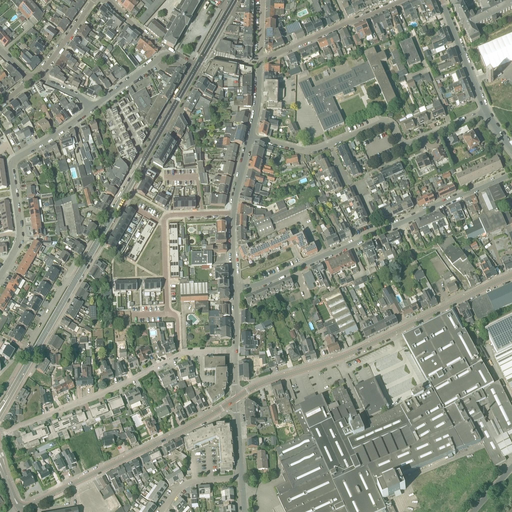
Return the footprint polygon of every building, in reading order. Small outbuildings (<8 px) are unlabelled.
[(9,0),(27,20),(32,16),(38,23),(42,19),(41,18),(43,15),(29,0),(9,0)] [(72,9),(78,13),(87,0),(78,0),(76,4),(69,0),(63,0),(63,2),(73,9),(72,9)] [(137,0),(120,0),(117,4),(122,8),(126,11),(130,15),(136,8),(141,3),(137,0)] [(130,15),(135,19),(140,12),(144,7),(148,10),(154,3),(151,0),(142,0),(141,3),(136,8),(130,15)] [(169,24),(165,32),(152,21),(146,28),(163,43),(168,46),(173,49),(185,28),(186,29),(191,20),(190,20),(201,0),(182,0),(183,0),(178,8),(177,8),(174,13),(174,12),(171,18),(168,23),(169,24)] [(243,0),(240,5),(245,5),(244,11),(249,11),(249,12),(253,12),(253,0),(243,0)] [(310,0),(313,5),(318,16),(323,14),(318,3),(317,0),(310,0)] [(342,6),(348,18),(355,15),(352,7),(348,0),(341,0),(343,2),(342,2),(344,6),(342,6)] [(352,7),(355,15),(360,13),(354,0),(350,0),(352,2),(351,3),(353,7),(352,7)] [(354,0),(360,13),(365,10),(362,3),(361,3),(359,0),(358,0),(354,0)] [(361,0),(363,2),(362,3),(365,10),(372,8),(368,0),(361,0)] [(421,7),(417,0),(415,0),(409,3),(417,20),(418,19),(417,15),(417,14),(415,10),(419,8),(421,7)] [(422,7),(425,5),(422,0),(417,0),(421,7),(419,8),(422,13),(425,12),(422,7)] [(496,8),(492,1),(479,7),(483,15),(473,20),(472,18),(470,19),(471,21),(470,21),(459,0),(451,0),(450,1),(455,10),(454,10),(462,25),(461,26),(461,27),(462,29),(463,29),(464,28),(470,41),(472,44),(480,40),(474,29),(488,22),(489,25),(500,19),(499,17),(511,10),(511,0),(507,0),(509,2),(496,8)] [(334,24),(340,21),(336,13),(334,14),(330,6),(331,5),(329,1),(325,2),(326,4),(327,7),(332,19),(334,24)] [(266,23),(274,23),(276,22),(276,18),(280,17),(284,15),(284,11),(290,11),(290,10),(294,8),(294,2),(293,3),(290,5),(285,6),(284,7),(275,6),(274,8),(266,8),(266,23)] [(405,14),(409,13),(413,22),(417,20),(416,20),(417,20),(409,3),(401,7),(405,14)] [(427,6),(428,9),(426,10),(427,14),(430,13),(430,14),(438,11),(435,3),(427,6)] [(326,4),(322,6),(327,16),(324,17),(325,18),(329,27),(334,24),(332,19),(327,7),(326,4)] [(74,18),(77,13),(71,9),(69,10),(62,5),(60,8),(74,18)] [(104,6),(99,12),(101,14),(98,19),(99,20),(97,23),(99,25),(102,22),(101,21),(110,11),(104,6)] [(64,18),(71,23),(74,18),(60,8),(58,7),(56,10),(65,16),(64,18)] [(389,12),(399,35),(403,33),(400,26),(402,25),(395,9),(389,12)] [(101,21),(102,22),(104,24),(108,20),(109,21),(110,22),(115,15),(110,11),(101,21)] [(427,21),(440,15),(438,11),(430,14),(430,13),(427,14),(424,15),(427,21)] [(382,15),(388,28),(390,31),(394,30),(390,21),(392,20),(388,12),(382,15)] [(53,19),(55,21),(67,29),(70,24),(63,19),(62,21),(59,19),(60,16),(56,13),(54,16),(55,16),(53,19)] [(105,27),(105,28),(106,29),(104,31),(107,34),(119,19),(115,15),(110,22),(109,21),(105,27)] [(237,15),(233,22),(240,23),(240,19),(243,20),(243,24),(253,24),(253,17),(244,17),(244,16),(237,15)] [(384,30),(386,29),(388,28),(382,15),(377,17),(380,25),(382,24),(384,30)] [(315,33),(324,29),(320,21),(318,22),(316,17),(312,20),(314,24),(312,25),(315,33)] [(379,38),(381,37),(384,35),(380,25),(377,17),(371,20),(374,28),(375,27),(379,38)] [(281,23),(283,22),(287,20),(286,18),(276,22),(274,23),(266,23),(266,32),(276,33),(278,32),(281,30),(279,27),(282,25),(281,23)] [(119,29),(124,23),(119,19),(107,34),(105,35),(112,40),(116,35),(113,32),(117,28),(119,29)] [(304,27),(308,36),(315,33),(312,25),(309,19),(302,22),(302,23),(304,27)] [(57,29),(64,33),(67,29),(55,21),(53,24),(58,27),(57,29)] [(294,34),(302,30),(299,22),(291,26),(285,28),(289,36),(294,34)] [(366,39),(367,42),(373,39),(369,31),(365,22),(360,25),(366,39)] [(41,33),(44,35),(51,41),(56,34),(53,32),(55,29),(48,23),(43,30),(41,33)] [(240,25),(232,24),(230,27),(228,27),(228,28),(243,33),(252,34),(253,24),(243,24),(243,26),(240,26),(240,25)] [(135,32),(130,28),(127,25),(122,31),(127,35),(120,43),(123,46),(124,45),(135,32)] [(352,37),(356,47),(362,45),(360,41),(366,39),(360,25),(354,27),(357,35),(352,37)] [(100,42),(101,40),(83,27),(80,31),(87,36),(89,34),(97,41),(97,40),(100,42)] [(228,28),(225,34),(225,35),(226,35),(226,37),(228,37),(229,35),(234,36),(234,39),(239,39),(239,41),(243,41),(243,40),(243,33),(228,28)] [(31,29),(25,35),(28,37),(31,34),(36,38),(39,35),(31,29)] [(294,34),(297,41),(305,37),(302,30),(294,34)] [(348,30),(343,32),(350,50),(353,48),(353,47),(349,38),(351,38),(348,30)] [(431,39),(431,41),(433,45),(450,38),(446,30),(437,33),(438,36),(431,39)] [(0,42),(1,43),(11,34),(9,32),(7,34),(5,31),(0,35),(0,42)] [(86,38),(87,36),(80,31),(77,35),(83,39),(90,44),(92,42),(86,38)] [(1,43),(5,48),(11,42),(8,40),(15,34),(13,32),(11,34),(1,43)] [(138,44),(142,39),(140,37),(140,36),(135,32),(124,45),(126,47),(127,46),(128,47),(134,40),(138,44)] [(265,37),(265,43),(274,43),(276,42),(281,39),(278,32),(276,33),(266,32),(266,35),(265,35),(265,37)] [(343,32),(338,34),(344,48),(346,48),(347,51),(350,50),(343,32)] [(511,34),(478,48),(488,71),(511,61),(511,34)] [(87,54),(89,51),(80,45),(83,39),(77,35),(71,43),(85,53),(87,54)] [(340,43),(336,35),(331,37),(338,54),(340,58),(343,57),(340,50),(338,44),(340,43)] [(46,47),(42,44),(40,43),(42,41),(38,37),(34,42),(33,42),(28,49),(37,56),(40,53),(42,54),(46,47)] [(331,46),(334,55),(338,54),(331,37),(325,40),(328,47),(331,46)] [(152,46),(148,43),(142,38),(142,39),(138,44),(139,46),(135,50),(139,54),(142,51),(145,54),(143,57),(147,60),(157,53),(157,51),(152,47),(152,46)] [(427,47),(429,51),(443,45),(444,47),(452,44),(450,38),(433,45),(427,47)] [(271,49),(265,49),(265,52),(267,54),(285,46),(281,39),(276,42),(277,45),(273,47),(271,47),(271,49)] [(237,42),(223,40),(220,44),(235,50),(243,51),(243,45),(242,45),(239,44),(239,43),(237,43),(237,42)] [(327,48),(328,47),(325,40),(318,43),(321,51),(323,50),(324,53),(322,54),(324,60),(327,59),(326,57),(330,55),(327,48)] [(421,63),(411,40),(400,45),(409,68),(421,63)] [(83,56),(85,53),(71,43),(68,48),(74,53),(75,52),(77,54),(79,53),(83,56)] [(236,60),(237,55),(240,55),(242,56),(243,51),(235,50),(220,44),(215,53),(214,54),(215,56),(217,56),(236,60)] [(319,53),(315,45),(307,49),(311,57),(319,53)] [(307,49),(299,52),(303,60),(311,57),(307,49)] [(33,59),(24,50),(21,52),(21,53),(36,67),(41,63),(35,57),(33,59)] [(344,125),(339,113),(332,98),(343,93),(344,97),(355,93),(353,89),(375,79),(387,106),(397,102),(380,64),(387,61),(384,53),(377,56),(374,50),(364,54),(368,63),(354,69),(353,66),(350,68),(351,70),(352,72),(313,90),(309,80),(299,85),(306,101),(309,105),(312,104),(324,134),(344,125)] [(438,66),(458,59),(454,50),(446,53),(447,56),(440,58),(442,63),(437,64),(438,66)] [(396,65),(399,71),(399,72),(405,70),(398,51),(392,54),(394,61),(392,62),(393,66),(396,65)] [(99,52),(94,58),(99,62),(101,59),(100,58),(102,55),(99,52)] [(26,66),(32,72),(36,67),(21,53),(19,55),(22,58),(21,59),(27,64),(26,66)] [(77,68),(79,65),(70,59),(71,57),(65,53),(61,57),(77,68)] [(290,57),(287,58),(291,66),(297,64),(294,55),(293,55),(292,55),(290,56),(290,57)] [(75,72),(78,69),(77,68),(61,57),(58,62),(65,66),(66,65),(75,72)] [(451,68),(460,64),(458,59),(438,66),(440,71),(450,66),(451,68)] [(58,62),(55,67),(60,70),(61,71),(65,66),(58,62)] [(238,68),(233,67),(212,62),(209,64),(201,77),(212,84),(214,81),(218,82),(218,81),(221,81),(222,76),(238,79),(238,80),(238,72),(238,68)] [(19,76),(6,64),(2,67),(9,76),(8,77),(15,85),(22,80),(19,76)] [(122,79),(126,76),(121,68),(119,69),(116,65),(114,67),(122,79)] [(114,74),(113,75),(113,76),(118,82),(122,79),(114,67),(111,70),(114,74)] [(280,67),(272,67),(265,67),(264,75),(269,75),(269,74),(273,74),(273,73),(280,73),(280,67)] [(63,79),(64,77),(60,74),(61,72),(54,68),(51,72),(62,80),(63,79)] [(251,76),(251,72),(251,70),(238,68),(238,72),(240,72),(240,75),(246,75),(246,76),(251,76)] [(88,69),(84,74),(88,78),(93,73),(88,69)] [(184,69),(167,69),(164,74),(171,78),(172,79),(179,83),(186,71),(185,69),(184,69)] [(292,78),(301,74),(299,69),(290,73),(292,78)] [(403,77),(408,75),(406,69),(405,70),(399,72),(396,73),(398,79),(403,77)] [(113,85),(118,82),(113,76),(113,75),(112,75),(109,71),(106,73),(108,74),(106,76),(113,85)] [(457,82),(459,81),(459,82),(466,79),(463,71),(455,74),(457,78),(456,78),(456,79),(457,81),(457,82)] [(50,77),(64,84),(65,81),(63,79),(62,80),(51,72),(49,75),(50,77)] [(9,90),(15,85),(8,77),(6,79),(2,73),(0,75),(0,78),(3,82),(2,82),(9,90)] [(84,83),(82,81),(81,80),(83,77),(80,74),(72,85),(71,87),(77,90),(79,86),(82,88),(84,83)] [(276,74),(273,74),(269,74),(269,75),(264,75),(264,83),(274,83),(278,83),(278,81),(284,79),(282,75),(276,77),(276,74)] [(427,84),(432,82),(430,79),(428,74),(420,77),(422,83),(426,81),(427,84)] [(150,80),(153,78),(151,75),(142,81),(143,83),(145,81),(147,86),(152,83),(150,80)] [(172,79),(171,81),(170,80),(170,79),(163,75),(162,78),(169,82),(168,82),(176,87),(179,83),(172,79)] [(251,76),(246,76),(246,77),(240,78),(240,88),(240,89),(251,90),(251,76)] [(104,87),(106,90),(111,87),(106,80),(104,82),(101,79),(100,77),(97,79),(98,80),(99,80),(101,83),(104,87)] [(0,83),(0,84),(0,83),(0,86),(5,93),(9,90),(2,82),(3,82),(0,78),(0,83)] [(165,83),(164,83),(164,84),(165,84),(165,85),(167,87),(167,88),(174,92),(176,87),(168,82),(169,82),(162,78),(161,80),(162,81),(165,83)] [(268,96),(268,98),(267,110),(282,110),(282,103),(281,102),(278,102),(278,99),(284,99),(284,98),(285,89),(279,89),(279,83),(287,80),(286,78),(284,79),(278,81),(278,83),(274,83),(264,83),(264,96),(268,96)] [(216,89),(200,80),(197,85),(206,91),(212,94),(216,89)] [(413,80),(406,83),(409,89),(416,86),(413,80)] [(470,90),(468,85),(466,81),(459,84),(459,85),(453,88),(454,91),(456,94),(462,92),(463,93),(470,90)] [(165,84),(164,84),(164,85),(161,83),(159,86),(162,88),(161,90),(164,91),(164,92),(171,97),(174,92),(167,88),(167,87),(165,85),(165,84)] [(39,86),(38,84),(34,86),(39,96),(44,93),(50,96),(52,94),(55,91),(41,85),(39,86)] [(206,91),(197,85),(194,91),(211,100),(212,98),(213,97),(206,93),(207,92),(205,92),(206,91)] [(100,89),(98,86),(97,87),(96,87),(94,89),(90,88),(87,95),(93,98),(96,98),(96,97),(102,92),(100,89)] [(162,88),(159,86),(158,88),(159,89),(158,91),(160,91),(159,92),(163,95),(161,97),(161,98),(168,102),(171,97),(164,92),(164,91),(161,90),(162,88)] [(161,97),(159,96),(158,95),(150,100),(148,96),(145,89),(135,95),(130,88),(126,90),(144,119),(146,115),(146,117),(144,121),(149,128),(150,129),(151,129),(157,120),(156,120),(165,103),(167,104),(168,102),(161,98),(161,97)] [(244,97),(250,97),(251,90),(240,89),(240,88),(236,89),(236,101),(237,101),(241,100),(244,100),(244,97)] [(463,94),(452,99),(453,102),(472,95),(470,90),(463,93),(463,94)] [(193,109),(195,109),(203,110),(203,109),(209,108),(209,106),(218,104),(218,102),(212,98),(211,100),(210,102),(193,92),(186,105),(193,109)] [(28,102),(23,96),(23,95),(17,99),(23,106),(24,105),(28,109),(31,107),(27,103),(28,102)] [(453,102),(454,103),(456,103),(457,105),(460,104),(459,103),(466,101),(466,102),(474,99),(472,95),(453,102)] [(122,102),(118,104),(121,109),(123,112),(122,112),(130,107),(135,105),(133,102),(129,104),(124,97),(121,100),(122,102)] [(234,102),(233,106),(251,107),(251,97),(250,97),(244,97),(244,100),(244,101),(237,101),(237,102),(234,102)] [(72,117),(79,112),(72,102),(69,105),(65,100),(60,103),(66,112),(68,111),(72,117)] [(20,108),(15,101),(10,105),(15,112),(13,114),(17,119),(23,114),(19,109),(20,108)] [(439,101),(435,103),(432,104),(433,106),(434,108),(438,118),(440,117),(441,119),(446,117),(441,106),(439,101)] [(59,102),(56,104),(53,106),(64,122),(69,119),(65,113),(66,112),(60,103),(59,102)] [(190,116),(190,114),(193,116),(194,114),(191,112),(193,109),(186,105),(183,110),(187,112),(186,114),(190,116)] [(56,121),(54,123),(57,127),(60,126),(64,122),(53,106),(50,109),(56,118),(55,119),(56,121)] [(433,108),(427,111),(432,123),(436,121),(436,119),(438,118),(434,108),(433,106),(432,107),(433,108)] [(127,120),(135,115),(139,113),(137,109),(133,112),(130,107),(122,112),(125,117),(126,117),(127,119),(127,120)] [(428,125),(432,123),(427,111),(426,109),(426,110),(425,107),(418,110),(419,112),(424,124),(427,123),(428,125)] [(111,121),(119,118),(119,117),(117,115),(118,115),(115,109),(111,111),(109,109),(106,111),(109,118),(105,120),(107,123),(111,122),(111,121)] [(3,117),(8,122),(4,126),(7,131),(14,128),(10,122),(14,119),(8,113),(6,110),(1,114),(3,117)] [(246,125),(248,120),(249,114),(240,112),(240,113),(237,113),(236,119),(235,122),(246,125)] [(412,115),(419,129),(423,127),(422,125),(424,124),(419,112),(412,115)] [(271,114),(263,113),(261,124),(278,127),(278,128),(281,128),(281,124),(278,124),(279,122),(271,120),(271,119),(270,119),(271,114)] [(135,115),(127,120),(130,125),(132,127),(131,127),(132,128),(140,123),(144,120),(142,117),(138,120),(135,115)] [(419,129),(412,115),(411,115),(410,115),(409,115),(408,115),(408,116),(407,116),(406,117),(406,118),(405,118),(411,130),(413,129),(414,131),(419,129)] [(190,133),(181,116),(175,125),(180,128),(180,129),(181,132),(183,133),(183,134),(184,137),(186,142),(186,144),(187,150),(189,149),(193,147),(190,133)] [(398,121),(399,122),(400,124),(405,135),(409,133),(408,131),(411,130),(405,118),(405,117),(398,121)] [(114,130),(123,126),(121,123),(122,123),(119,118),(111,121),(111,122),(113,126),(109,128),(110,132),(114,130)] [(39,126),(43,133),(50,129),(44,119),(41,122),(42,124),(39,126)] [(25,140),(31,137),(27,130),(33,127),(30,122),(23,127),(25,130),(21,132),(25,140)] [(94,132),(96,140),(99,147),(103,145),(95,123),(89,125),(92,133),(94,132)] [(136,135),(144,130),(144,131),(149,128),(147,125),(142,127),(140,123),(132,128),(135,133),(135,132),(136,135)] [(259,135),(267,137),(269,131),(278,131),(278,128),(278,127),(261,124),(261,125),(260,127),(260,128),(260,129),(259,135)] [(294,140),(295,139),(294,136),(298,134),(299,133),(299,132),(295,124),(288,127),(292,135),(294,140)] [(173,130),(172,132),(175,133),(174,134),(177,136),(176,138),(183,142),(183,145),(186,144),(186,142),(184,137),(183,134),(183,133),(181,132),(180,129),(180,128),(175,125),(175,126),(174,126),(173,128),(173,129),(173,130)] [(118,138),(127,134),(126,134),(125,131),(123,126),(114,130),(117,135),(112,137),(113,140),(118,138)] [(467,127),(455,131),(457,136),(469,132),(467,127)] [(92,140),(91,136),(87,128),(81,130),(86,143),(92,140)] [(73,130),(68,133),(69,135),(73,149),(73,150),(75,149),(74,146),(78,144),(73,130)] [(147,136),(144,131),(144,130),(136,135),(139,140),(142,145),(147,136)] [(230,142),(242,145),(245,135),(236,133),(231,131),(230,133),(229,136),(223,136),(223,140),(220,139),(220,140),(218,140),(218,144),(216,144),(216,149),(223,150),(223,149),(224,146),(229,147),(229,145),(230,142)] [(15,135),(15,134),(11,136),(16,146),(21,143),(21,142),(25,140),(21,132),(15,135)] [(122,146),(130,142),(129,139),(127,134),(118,138),(121,143),(115,145),(117,149),(122,146)] [(464,139),(463,139),(470,151),(480,145),(479,144),(478,141),(477,142),(475,138),(475,137),(474,135),(473,135),(473,134),(466,138),(465,137),(463,138),(464,139)] [(63,138),(64,139),(64,140),(65,139),(68,151),(73,149),(69,135),(64,137),(63,138)] [(458,142),(457,140),(455,136),(452,137),(449,138),(452,145),(458,142)] [(162,168),(176,146),(171,141),(167,137),(153,163),(162,168)] [(64,156),(67,155),(68,159),(71,158),(69,153),(73,152),(73,150),(73,149),(68,151),(65,139),(64,140),(64,139),(59,141),(60,146),(64,156)] [(54,152),(57,159),(61,157),(61,156),(57,147),(60,146),(59,141),(54,143),(50,146),(53,153),(54,152)] [(126,154),(134,150),(133,147),(130,142),(122,146),(124,151),(119,153),(120,157),(126,154)] [(274,148),(268,147),(256,144),(254,149),(271,154),(272,154),(274,148)] [(352,149),(350,144),(347,146),(338,150),(339,153),(339,155),(348,151),(352,149)] [(228,150),(227,152),(236,155),(238,147),(229,145),(229,147),(224,146),(223,149),(226,150),(228,150)] [(55,160),(52,153),(53,153),(50,146),(45,148),(51,162),(55,160)] [(447,159),(441,147),(438,148),(439,151),(433,154),(437,164),(447,159)] [(40,157),(43,156),(45,160),(43,161),(42,162),(46,169),(51,167),(50,164),(52,163),(51,162),(45,148),(38,152),(40,157)] [(78,168),(79,173),(83,190),(91,186),(91,185),(95,183),(93,177),(92,177),(92,174),(88,163),(85,154),(83,148),(80,149),(79,151),(84,166),(78,168)] [(272,165),(273,162),(269,161),(271,154),(254,149),(251,160),(272,165)] [(342,160),(356,154),(355,153),(354,152),(353,152),(352,149),(348,151),(339,155),(339,156),(341,157),(342,160)] [(135,159),(134,157),(137,155),(134,150),(126,154),(128,159),(129,159),(132,164),(135,159)] [(224,160),(234,162),(236,155),(227,152),(226,152),(225,157),(224,160)] [(353,158),(355,157),(357,156),(356,154),(342,160),(344,162),(343,164),(343,165),(353,161),(351,158),(352,157),(353,158)] [(425,154),(422,156),(421,156),(421,157),(419,158),(419,160),(415,161),(420,171),(431,166),(429,161),(428,161),(425,154)] [(286,165),(293,164),(298,163),(297,156),(285,159),(286,165)] [(313,161),(310,162),(311,164),(314,163),(314,162),(315,162),(317,165),(326,161),(325,160),(323,160),(322,157),(313,161)] [(491,161),(496,172),(503,169),(500,162),(497,157),(493,159),(494,160),(491,161)] [(33,168),(38,165),(39,167),(42,165),(41,163),(40,160),(38,161),(36,158),(29,162),(33,168)] [(126,174),(128,171),(129,169),(127,167),(119,159),(114,168),(112,170),(115,177),(122,182),(127,174),(126,174)] [(58,162),(58,160),(56,160),(60,173),(68,170),(67,166),(65,160),(58,162)] [(271,168),(272,166),(272,165),(251,160),(250,165),(270,170),(271,168)] [(326,161),(317,165),(315,166),(316,168),(319,167),(319,166),(320,166),(321,169),(330,165),(330,164),(328,163),(327,160),(326,161)] [(354,164),(353,161),(343,165),(344,166),(346,167),(347,170),(349,169),(349,168),(361,163),(360,161),(358,162),(357,163),(354,164)] [(484,164),(489,175),(496,172),(491,161),(484,164)] [(232,171),(234,165),(226,163),(222,163),(221,165),(223,166),(223,169),(232,171)] [(363,163),(361,164),(361,163),(349,168),(349,169),(351,171),(350,173),(350,174),(359,170),(358,166),(359,166),(360,166),(363,165),(363,163)] [(403,172),(400,164),(397,165),(395,165),(394,165),(400,178),(406,175),(405,171),(403,172)] [(477,167),(482,178),(489,175),(484,164),(477,167)] [(25,178),(27,176),(26,174),(30,172),(26,165),(20,169),(22,172),(22,173),(25,178)] [(271,171),(270,170),(250,165),(249,170),(259,173),(261,174),(261,172),(273,175),(274,172),(271,171)] [(321,173),(318,174),(317,174),(318,176),(331,171),(331,170),(330,168),(331,166),(330,165),(321,169),(323,172),(322,173),(321,173)] [(400,178),(394,165),(393,165),(393,167),(390,169),(395,180),(396,182),(398,181),(397,179),(400,178)] [(104,174),(106,178),(113,182),(110,186),(114,188),(115,187),(118,189),(122,182),(115,177),(112,170),(112,171),(110,167),(108,168),(109,169),(107,172),(104,174)] [(470,170),(475,182),(482,178),(477,167),(470,170)] [(217,174),(231,177),(232,171),(223,169),(222,172),(218,171),(217,174)] [(319,179),(320,178),(324,176),(325,179),(328,178),(337,174),(337,173),(335,172),(334,169),(331,170),(331,171),(318,176),(319,179)] [(386,187),(388,186),(387,184),(386,183),(385,180),(388,179),(384,169),(383,170),(383,172),(380,173),(381,175),(386,187)] [(393,181),(395,180),(390,169),(387,170),(385,169),(384,169),(388,179),(392,177),(392,178),(392,179),(393,181)] [(256,181),(259,173),(249,170),(246,181),(256,184),(256,181)] [(363,174),(366,173),(365,171),(362,172),(362,173),(361,173),(359,170),(350,174),(350,175),(352,175),(354,179),(363,175),(363,174)] [(463,174),(468,185),(475,182),(470,170),(463,174)] [(145,178),(153,182),(156,177),(148,173),(145,178)] [(200,175),(201,185),(208,185),(206,174),(205,174),(200,175)] [(325,183),(326,185),(338,179),(337,177),(338,175),(337,174),(328,178),(330,181),(329,182),(328,181),(325,183)] [(456,177),(461,188),(468,185),(463,174),(456,177)] [(376,176),(379,185),(383,184),(383,185),(383,186),(384,188),(386,187),(381,175),(378,177),(376,176)] [(379,185),(376,176),(375,176),(374,179),(371,180),(371,181),(372,181),(376,192),(379,191),(378,188),(377,188),(376,187),(379,185)] [(153,182),(145,178),(142,182),(150,187),(153,182)] [(214,185),(220,186),(228,187),(230,180),(221,178),(221,179),(215,178),(214,181),(215,181),(214,185)] [(327,187),(328,186),(330,189),(342,184),(341,183),(339,182),(338,179),(326,185),(327,187)] [(253,193),(259,195),(262,186),(255,184),(256,184),(246,181),(243,191),(253,193)] [(372,181),(371,181),(370,183),(367,184),(371,192),(373,191),(373,193),(376,192),(372,181)] [(445,197),(450,194),(447,188),(446,185),(443,186),(442,184),(441,181),(439,182),(440,185),(441,187),(445,197)] [(142,182),(139,187),(147,192),(150,187),(142,182)] [(117,191),(110,187),(108,183),(102,185),(103,189),(107,189),(108,191),(106,193),(113,197),(117,191)] [(330,193),(334,191),(335,193),(343,190),(341,186),(342,184),(330,189),(329,190),(330,193)] [(453,185),(447,188),(450,194),(456,192),(453,185)] [(87,206),(93,205),(89,193),(90,193),(91,197),(95,196),(93,191),(94,191),(91,186),(83,190),(87,204),(87,206)] [(219,194),(226,196),(228,188),(228,187),(220,186),(219,190),(218,190),(217,196),(218,196),(219,194)] [(483,214),(484,217),(479,220),(481,225),(486,236),(491,234),(493,233),(505,228),(511,225),(511,224),(511,221),(511,220),(507,210),(499,214),(494,204),(505,199),(501,191),(499,186),(476,196),(478,200),(483,212),(483,214)] [(26,188),(28,198),(35,197),(34,192),(38,191),(38,188),(31,189),(30,187),(26,188)] [(145,197),(147,192),(139,187),(137,192),(145,197)] [(352,189),(344,193),(344,192),(340,193),(341,197),(340,198),(341,199),(342,200),(355,194),(355,193),(353,192),(352,189)] [(260,202),(261,198),(252,196),(253,193),(243,191),(241,197),(251,200),(251,199),(260,202)] [(430,203),(435,201),(432,194),(429,196),(428,193),(426,194),(430,203)] [(155,202),(160,205),(164,197),(159,194),(155,202)] [(356,199),(355,197),(356,195),(355,194),(342,200),(344,205),(356,199)] [(101,204),(108,208),(112,200),(102,195),(100,199),(103,201),(101,204)] [(210,206),(225,207),(226,198),(218,196),(217,196),(215,196),(211,196),(210,206)] [(410,209),(413,208),(412,204),(414,203),(411,196),(404,199),(405,202),(409,212),(410,211),(410,209)] [(478,200),(476,196),(474,197),(470,199),(476,213),(479,212),(480,212),(477,205),(478,205),(476,201),(478,200)] [(169,200),(164,197),(160,205),(164,208),(169,200)] [(250,203),(259,205),(260,202),(251,199),(251,200),(241,197),(240,202),(250,205),(250,203)] [(394,198),(397,204),(398,205),(395,207),(399,216),(400,216),(401,214),(403,212),(398,200),(397,197),(394,198)] [(352,203),(353,207),(362,203),(362,202),(360,201),(359,198),(356,199),(344,205),(345,207),(348,206),(348,205),(352,203)] [(398,200),(403,212),(406,211),(408,212),(409,212),(405,202),(402,204),(401,203),(402,202),(400,199),(398,200)] [(419,208),(425,206),(422,199),(417,202),(419,208)] [(470,199),(465,201),(468,209),(469,208),(472,215),(473,215),(474,216),(477,214),(476,213),(470,199)] [(37,201),(28,202),(29,210),(38,209),(37,201)] [(283,201),(276,204),(279,211),(286,208),(283,201)] [(398,216),(399,216),(395,207),(392,208),(390,205),(390,204),(389,201),(387,202),(392,214),(393,217),(396,216),(398,216)] [(9,209),(8,202),(0,202),(0,206),(1,210),(9,209)] [(94,208),(104,214),(108,208),(101,204),(98,202),(94,208)] [(388,207),(384,209),(388,218),(389,217),(390,215),(392,214),(387,202),(385,203),(385,204),(386,206),(387,206),(388,207)] [(353,207),(349,209),(351,213),(363,208),(362,205),(363,203),(362,203),(353,207)] [(460,208),(458,204),(453,206),(460,222),(465,219),(462,212),(466,210),(464,206),(460,208)] [(460,222),(453,206),(448,209),(448,210),(444,211),(448,219),(451,218),(451,216),(453,216),(456,223),(460,222)] [(247,208),(239,207),(238,217),(250,218),(251,218),(251,217),(253,217),(254,216),(255,218),(257,222),(270,217),(271,219),(274,218),(276,217),(279,216),(282,215),(285,213),(287,212),(288,212),(287,209),(272,216),(269,210),(265,211),(253,209),(253,210),(251,210),(250,210),(250,209),(247,208)] [(127,208),(124,213),(132,218),(135,213),(127,208)] [(364,211),(363,208),(351,213),(352,216),(353,215),(355,218),(367,213),(366,212),(364,211)] [(1,210),(2,218),(10,217),(9,209),(1,210)] [(30,217),(39,216),(38,209),(29,210),(30,217)] [(384,209),(379,211),(382,219),(385,217),(387,218),(388,218),(384,209)] [(442,211),(437,214),(443,228),(446,227),(446,226),(448,225),(446,219),(442,211)] [(132,218),(124,213),(122,218),(130,223),(132,218)] [(366,219),(368,218),(366,215),(367,213),(355,218),(356,221),(355,221),(356,223),(366,219)] [(436,227),(437,227),(439,226),(440,229),(443,228),(437,214),(432,216),(436,227)] [(30,217),(31,225),(40,224),(40,222),(39,216),(30,217)] [(432,225),(435,232),(436,234),(439,233),(437,227),(436,227),(432,216),(426,218),(430,226),(432,225)] [(12,224),(10,217),(2,218),(3,225),(12,224)] [(255,225),(257,232),(259,236),(274,231),(272,225),(273,225),(271,219),(270,217),(257,222),(255,223),(254,223),(255,225)] [(340,226),(339,222),(336,217),(333,218),(336,224),(337,227),(340,234),(338,235),(341,243),(347,240),(340,226)] [(127,227),(130,223),(122,218),(119,223),(127,227)] [(421,220),(427,235),(431,233),(428,227),(430,226),(426,218),(421,220)] [(357,226),(354,227),(355,228),(355,229),(358,228),(367,224),(366,221),(367,219),(366,219),(356,223),(357,226)] [(421,220),(416,223),(421,234),(423,233),(424,236),(427,235),(421,220)] [(143,230),(150,234),(152,230),(153,230),(156,225),(149,221),(143,230)] [(124,232),(127,227),(119,223),(116,227),(124,232)] [(4,233),(13,232),(12,224),(3,225),(4,233)] [(32,232),(41,231),(40,224),(31,225),(32,232)] [(170,231),(170,236),(177,235),(177,224),(168,225),(168,231),(170,231)] [(225,236),(225,231),(225,224),(215,225),(216,227),(215,227),(213,226),(211,226),(211,227),(203,228),(204,235),(208,235),(208,237),(215,236),(225,236)] [(344,224),(340,226),(347,240),(352,238),(349,230),(347,231),(344,224)] [(421,238),(415,225),(409,228),(413,236),(417,234),(418,236),(417,236),(418,239),(421,238)] [(486,236),(481,225),(474,228),(465,232),(470,244),(486,236)] [(85,237),(90,239),(95,231),(88,227),(87,229),(82,226),(82,228),(82,233),(86,236),(85,237)] [(122,237),(124,232),(116,227),(114,232),(122,237)] [(245,233),(245,229),(237,228),(237,237),(242,237),(242,235),(246,235),(251,235),(251,233),(245,233)] [(138,240),(145,244),(148,239),(147,238),(150,234),(143,230),(138,240)] [(334,246),(340,243),(336,236),(334,237),(331,230),(328,231),(334,246)] [(299,237),(298,235),(297,233),(296,231),(291,233),(290,233),(249,251),(252,259),(251,259),(252,261),(257,259),(258,260),(260,259),(260,258),(265,256),(268,255),(277,250),(278,251),(280,250),(280,249),(285,247),(285,248),(288,247),(287,246),(292,244),(293,245),(297,243),(300,252),(303,251),(309,248),(303,236),(299,237)] [(326,241),(329,248),(334,246),(328,231),(324,233),(327,240),(326,241)] [(111,237),(119,241),(122,237),(114,232),(111,237)] [(401,240),(398,233),(391,235),(395,243),(398,241),(399,244),(402,243),(401,240)] [(178,246),(177,235),(170,236),(170,241),(169,241),(169,246),(178,246)] [(245,246),(245,242),(246,242),(246,238),(251,238),(251,235),(246,235),(242,235),(242,237),(237,237),(237,243),(238,243),(239,246),(245,246)] [(392,253),(394,252),(393,248),(396,246),(395,243),(391,235),(385,238),(392,253)] [(108,242),(116,246),(119,241),(111,237),(108,242)] [(394,258),(391,253),(392,253),(385,238),(385,237),(379,239),(383,247),(384,246),(387,252),(383,254),(386,261),(387,261),(394,258)] [(470,273),(475,271),(451,238),(441,243),(437,244),(447,258),(452,266),(453,266),(461,274),(464,277),(471,274),(470,273)] [(62,243),(67,245),(73,249),(71,252),(80,257),(84,249),(79,246),(80,245),(75,242),(74,243),(67,239),(65,241),(64,241),(62,243)] [(132,249),(139,253),(141,248),(143,249),(145,244),(138,240),(132,249)] [(34,242),(31,247),(38,252),(41,254),(44,248),(34,242)] [(116,246),(108,242),(105,246),(113,251),(116,246)] [(377,249),(374,242),(372,243),(371,242),(371,243),(366,245),(374,260),(377,259),(374,251),(377,249)] [(318,253),(314,245),(309,247),(310,248),(309,248),(303,251),(303,252),(305,253),(306,252),(308,257),(318,253)] [(369,267),(375,265),(366,245),(360,247),(364,256),(366,256),(369,262),(367,263),(369,267)] [(178,246),(169,246),(169,252),(171,252),(171,257),(178,257),(178,246)] [(247,246),(239,250),(243,260),(248,258),(249,259),(251,259),(252,259),(249,251),(247,246)] [(27,254),(34,258),(38,252),(31,247),(27,254)] [(139,253),(132,249),(127,259),(135,263),(138,258),(136,257),(139,253)] [(356,266),(352,257),(350,252),(341,256),(339,257),(336,258),(334,259),(325,263),(331,277),(356,266)] [(59,265),(61,262),(65,264),(69,256),(63,253),(60,258),(56,256),(54,258),(50,255),(49,258),(48,259),(59,265)] [(190,267),(202,266),(211,266),(211,257),(215,257),(215,253),(203,253),(199,253),(190,253),(190,267)] [(31,265),(34,258),(27,254),(23,260),(31,265)] [(502,262),(503,263),(504,264),(503,264),(506,272),(511,269),(511,258),(511,256),(508,258),(506,257),(504,257),(503,258),(502,259),(502,262)] [(178,257),(171,257),(171,262),(169,262),(170,268),(171,268),(179,268),(178,257)] [(487,258),(483,260),(483,261),(492,278),(497,276),(494,269),(493,269),(489,262),(487,259),(487,258)] [(56,271),(59,265),(48,259),(45,263),(44,265),(50,269),(48,273),(56,279),(59,274),(58,273),(56,271)] [(27,271),(31,265),(23,260),(20,267),(27,271)] [(492,278),(483,261),(483,260),(482,261),(479,262),(481,266),(485,273),(483,274),(487,281),(492,278)] [(103,272),(106,266),(102,264),(101,265),(96,262),(94,266),(100,269),(100,270),(103,272)] [(326,281),(323,272),(325,272),(321,264),(316,267),(324,285),(325,285),(327,289),(330,288),(326,281)] [(94,266),(88,276),(97,281),(103,272),(100,270),(100,269),(94,266)] [(20,267),(16,273),(23,278),(27,271),(20,267)] [(316,267),(311,269),(314,276),(316,275),(319,282),(318,282),(320,287),(324,285),(316,267)] [(179,268),(171,268),(171,273),(170,273),(170,279),(179,279),(179,268)] [(227,274),(227,268),(219,269),(214,269),(214,273),(215,282),(221,282),(221,283),(228,283),(227,274)] [(377,272),(375,268),(365,272),(367,277),(377,272)] [(421,270),(420,271),(413,275),(417,282),(425,277),(421,270)] [(320,287),(318,282),(316,283),(311,272),(303,276),(309,292),(320,287)] [(56,279),(48,273),(45,278),(44,278),(42,280),(52,286),(56,279)] [(466,278),(471,289),(472,289),(481,284),(475,273),(466,278)] [(353,282),(350,276),(345,279),(347,284),(353,282)] [(361,279),(363,285),(369,282),(366,276),(361,279)] [(21,281),(14,277),(10,283),(17,288),(21,281)] [(294,286),(290,278),(275,285),(279,293),(282,291),(283,292),(290,289),(290,288),(294,286)] [(363,285),(361,279),(353,282),(356,288),(363,285)] [(52,286),(42,280),(41,283),(42,283),(39,288),(48,294),(52,286)] [(14,294),(17,288),(10,283),(6,290),(14,294)] [(88,287),(82,283),(79,289),(86,293),(87,294),(89,292),(86,290),(88,287)] [(194,302),(195,315),(208,314),(208,312),(207,302),(207,292),(206,283),(180,285),(180,302),(194,302)] [(217,290),(228,290),(228,283),(221,283),(210,284),(207,284),(207,283),(206,283),(207,292),(210,292),(210,287),(217,287),(217,290)] [(461,287),(458,283),(447,288),(450,295),(458,291),(457,289),(461,287)] [(511,304),(511,284),(487,295),(490,302),(489,302),(495,316),(501,313),(500,309),(511,304)] [(268,299),(272,297),(275,295),(279,293),(275,285),(260,292),(264,300),(267,298),(268,299)] [(36,293),(35,293),(33,291),(31,294),(34,295),(44,301),(48,294),(39,288),(36,293)] [(390,305),(394,311),(397,316),(402,313),(405,317),(412,314),(405,301),(403,303),(398,305),(389,288),(383,291),(384,294),(390,305)] [(79,289),(75,297),(81,301),(85,303),(87,299),(83,297),(86,293),(79,289)] [(14,294),(6,290),(2,296),(10,301),(14,294)] [(341,334),(356,327),(339,290),(323,297),(341,334)] [(228,291),(210,292),(207,292),(207,302),(218,302),(222,302),(228,302),(228,291)] [(430,309),(438,305),(434,298),(432,299),(428,291),(422,294),(426,302),(430,309)] [(253,306),(260,302),(260,301),(264,300),(260,292),(245,299),(249,306),(252,305),(253,306)] [(428,306),(429,308),(430,309),(426,302),(422,294),(422,293),(417,295),(418,297),(414,298),(415,300),(418,305),(420,304),(422,308),(428,306)] [(382,295),(384,299),(383,299),(387,307),(390,305),(384,294),(382,295)] [(31,303),(39,308),(44,301),(34,295),(32,297),(33,298),(31,303)] [(488,319),(492,317),(495,316),(489,302),(490,302),(487,295),(469,303),(470,304),(473,310),(478,321),(488,317),(488,319)] [(0,303),(6,307),(9,309),(13,302),(10,301),(2,296),(0,300),(0,303)] [(335,353),(340,351),(337,342),(335,343),(334,340),(338,338),(337,335),(341,334),(323,297),(318,300),(315,301),(313,303),(325,329),(326,329),(327,333),(329,338),(335,353)] [(412,314),(419,310),(417,306),(418,305),(415,300),(412,302),(411,299),(405,301),(412,314)] [(83,304),(74,300),(71,305),(85,313),(84,315),(90,319),(90,321),(91,321),(94,321),(96,321),(95,307),(89,307),(87,310),(81,307),(83,304)] [(220,319),(222,319),(222,317),(229,317),(229,306),(222,306),(222,302),(218,302),(216,302),(216,306),(218,306),(218,311),(208,312),(208,314),(208,318),(214,318),(214,320),(220,319)] [(28,308),(27,308),(27,307),(21,304),(20,307),(35,316),(39,308),(31,303),(28,308)] [(470,304),(468,305),(467,303),(462,306),(471,324),(474,323),(471,319),(472,318),(469,312),(473,310),(470,304)] [(85,313),(71,305),(68,311),(76,316),(78,313),(83,316),(84,315),(85,313)] [(462,306),(456,309),(457,310),(454,312),(457,318),(460,316),(462,315),(466,324),(467,323),(469,326),(471,325),(471,324),(462,306)] [(20,307),(19,309),(25,313),(22,318),(31,323),(35,316),(20,307)] [(393,327),(398,324),(394,317),(392,318),(389,310),(385,312),(385,314),(386,313),(393,327)] [(68,311),(65,317),(79,325),(81,321),(75,318),(76,316),(68,311)] [(385,400),(385,401),(375,380),(355,389),(361,402),(369,419),(367,420),(372,430),(365,433),(357,416),(355,412),(348,395),(346,395),(343,388),(332,393),(337,404),(327,408),(322,398),(318,400),(315,394),(304,399),(306,405),(294,411),(295,414),(305,436),(311,433),(333,481),(367,467),(376,487),(378,487),(383,499),(388,497),(388,498),(401,492),(406,489),(400,477),(453,454),(454,455),(455,455),(455,453),(481,442),(485,449),(495,467),(506,461),(504,458),(511,453),(511,408),(499,382),(494,385),(482,364),(483,364),(457,318),(454,312),(454,311),(402,337),(413,355),(430,387),(422,391),(422,390),(411,396),(413,400),(412,401),(412,402),(405,406),(404,405),(402,406),(403,407),(401,409),(401,408),(386,414),(385,412),(389,409),(385,400)] [(384,322),(387,329),(393,327),(386,313),(385,314),(385,312),(382,314),(386,321),(384,322)] [(249,313),(242,313),(242,325),(249,325),(255,324),(254,320),(249,321),(249,313)] [(353,317),(357,324),(362,322),(358,314),(353,317)] [(382,323),(378,315),(376,315),(374,316),(376,319),(378,325),(382,332),(387,329),(384,322),(382,323)] [(373,317),(374,320),(372,320),(375,326),(373,327),(377,335),(382,332),(378,325),(376,319),(374,316),(373,317)] [(511,404),(511,317),(485,331),(497,355),(494,357),(511,393),(511,402),(511,403),(511,404)] [(18,322),(16,325),(26,331),(31,323),(22,318),(19,323),(18,322)] [(74,332),(77,326),(64,319),(62,322),(61,323),(61,324),(60,325),(74,332)] [(214,326),(216,326),(220,326),(220,329),(230,329),(230,320),(220,320),(220,319),(214,320),(214,326)] [(270,321),(263,324),(265,330),(272,326),(270,321)] [(365,324),(372,337),(377,335),(373,327),(371,328),(368,322),(365,324)] [(363,332),(366,340),(372,337),(365,324),(362,325),(365,331),(363,332)] [(16,328),(13,333),(22,338),(26,331),(16,325),(15,327),(16,328)] [(217,329),(216,327),(204,327),(204,332),(209,332),(209,336),(220,336),(220,340),(230,340),(230,329),(220,329),(217,329)] [(160,333),(160,335),(161,343),(161,344),(166,355),(171,353),(168,345),(169,345),(167,341),(164,342),(164,341),(163,332),(160,333)] [(13,333),(10,338),(4,335),(2,337),(9,341),(11,339),(18,343),(18,342),(20,343),(22,338),(13,333)] [(323,334),(326,340),(328,347),(327,347),(330,355),(335,353),(329,338),(327,333),(323,334)] [(258,347),(258,342),(251,342),(250,334),(241,334),(242,342),(244,342),(244,344),(243,344),(243,347),(245,347),(245,351),(256,350),(256,347),(258,347)] [(306,359),(307,363),(312,361),(306,342),(303,335),(300,336),(303,343),(300,344),(305,359),(306,359)] [(60,348),(60,347),(63,342),(54,336),(51,341),(54,343),(53,345),(56,347),(56,346),(60,348)] [(51,341),(48,346),(58,351),(60,348),(56,346),(56,347),(53,345),(54,343),(51,341)] [(312,361),(317,360),(315,352),(314,353),(310,341),(306,342),(312,361)] [(161,343),(153,346),(159,358),(166,355),(161,344),(161,343)] [(295,348),(296,348),(294,343),(290,345),(293,351),(289,352),(293,361),(299,358),(296,351),(296,350),(295,348)] [(285,362),(284,363),(283,357),(284,357),(282,351),(277,353),(276,350),(272,351),(272,349),(272,350),(271,344),(267,345),(268,350),(272,359),(275,358),(276,361),(276,360),(277,361),(273,363),(274,367),(274,368),(277,367),(276,366),(278,365),(278,366),(282,365),(282,366),(286,365),(285,362)] [(15,352),(7,347),(4,352),(12,356),(15,352)] [(489,360),(482,347),(481,347),(479,348),(478,349),(482,356),(480,357),(484,363),(489,360)] [(145,357),(151,354),(149,349),(143,351),(142,349),(136,352),(140,363),(147,361),(145,357)] [(9,361),(12,356),(4,352),(1,356),(9,361)] [(46,369),(49,364),(53,366),(53,357),(47,354),(44,360),(43,359),(39,365),(46,369)] [(224,397),(222,393),(225,392),(225,386),(227,386),(227,371),(226,371),(226,368),(224,368),(224,358),(204,358),(204,371),(215,371),(215,388),(205,394),(212,404),(224,397)] [(127,362),(130,370),(138,366),(135,359),(127,362)] [(116,366),(117,377),(117,376),(120,375),(121,376),(122,376),(122,377),(126,375),(125,374),(127,374),(123,364),(122,362),(117,364),(118,366),(117,366),(116,366)] [(188,377),(194,375),(191,362),(184,364),(188,377)] [(249,362),(239,363),(239,372),(249,371),(249,367),(249,362)] [(102,364),(103,367),(108,381),(113,379),(109,368),(108,369),(105,363),(102,364)] [(184,364),(177,366),(181,379),(188,377),(184,364)] [(39,365),(36,370),(43,374),(46,369),(39,365)] [(100,375),(102,383),(108,381),(103,367),(99,368),(101,375),(100,375)] [(177,382),(171,370),(165,373),(170,385),(177,382)] [(240,381),(249,380),(249,371),(239,372),(240,381)] [(165,373),(158,376),(164,388),(170,385),(165,373)] [(63,381),(68,391),(74,389),(71,382),(69,376),(66,378),(63,379),(63,381)] [(55,392),(52,393),(54,398),(57,397),(64,393),(64,392),(62,393),(60,387),(58,383),(57,382),(56,380),(53,381),(54,382),(57,388),(54,389),(55,392)] [(64,392),(64,393),(68,391),(63,381),(58,383),(60,387),(62,393),(64,392)] [(284,393),(281,383),(275,384),(276,389),(280,405),(281,408),(284,417),(293,414),(290,407),(288,400),(289,400),(287,392),(284,393)] [(276,402),(277,406),(280,405),(276,389),(275,384),(271,386),(271,387),(272,390),(272,391),(272,393),(273,393),(276,402)] [(24,401),(28,394),(29,391),(24,388),(23,391),(21,390),(15,401),(24,406),(26,402),(24,401)] [(40,389),(41,405),(45,405),(45,406),(46,406),(47,405),(48,406),(51,405),(51,404),(51,403),(49,395),(45,396),(44,390),(43,391),(43,388),(40,389)] [(136,404),(143,400),(147,408),(150,406),(144,394),(140,396),(137,389),(130,392),(136,404)] [(130,392),(124,395),(129,406),(136,404),(130,392)] [(193,392),(189,394),(192,400),(194,399),(200,411),(207,408),(203,399),(201,395),(195,398),(194,397),(193,393),(193,392)] [(119,410),(124,408),(120,396),(107,401),(109,405),(105,406),(110,418),(121,414),(119,410)] [(159,419),(159,420),(169,415),(165,407),(169,406),(166,399),(162,401),(164,404),(154,409),(159,419)] [(259,408),(247,401),(245,405),(246,405),(246,406),(245,406),(246,414),(255,413),(255,414),(258,413),(257,411),(258,411),(259,408)] [(100,404),(94,406),(99,417),(101,422),(110,418),(105,406),(101,408),(100,404)] [(185,409),(189,417),(196,414),(192,405),(192,406),(185,409)] [(94,419),(99,417),(94,406),(89,408),(91,411),(90,412),(89,412),(87,413),(91,426),(96,424),(94,419)] [(175,408),(177,413),(175,414),(179,423),(186,419),(180,406),(175,408)] [(268,408),(271,420),(272,423),(278,422),(274,406),(268,408)] [(261,413),(261,421),(271,420),(268,408),(263,408),(264,413),(261,413)] [(80,424),(85,422),(87,427),(91,426),(87,413),(84,414),(83,414),(82,415),(81,411),(76,413),(77,417),(80,424)] [(246,414),(246,422),(256,421),(255,414),(255,413),(246,414)] [(6,416),(3,422),(10,426),(10,425),(12,426),(15,421),(11,419),(12,418),(12,417),(12,416),(11,415),(10,414),(9,414),(8,414),(7,415),(7,416),(6,416)] [(66,417),(71,428),(71,429),(76,427),(77,431),(80,430),(82,429),(80,424),(77,417),(73,418),(72,415),(66,417)] [(69,439),(68,435),(66,430),(71,428),(66,417),(61,419),(63,422),(59,424),(58,424),(63,436),(65,440),(69,439)] [(152,436),(156,434),(153,426),(155,425),(152,419),(144,423),(147,429),(150,437),(152,436)] [(52,426),(49,428),(54,440),(63,436),(58,424),(59,424),(57,420),(52,422),(53,426),(52,426)] [(246,422),(247,429),(256,428),(258,429),(260,429),(260,428),(260,425),(259,425),(272,423),(271,420),(261,421),(256,421),(246,422)] [(182,441),(187,452),(191,450),(192,452),(197,449),(197,447),(200,445),(201,448),(209,444),(208,442),(212,440),(213,443),(215,442),(216,443),(216,445),(219,445),(219,449),(217,449),(217,457),(220,457),(220,461),(218,461),(218,468),(220,468),(220,475),(225,475),(224,472),(232,471),(232,465),(234,465),(231,430),(229,431),(229,427),(224,427),(224,424),(216,424),(216,426),(212,428),(211,426),(187,436),(188,438),(182,441)] [(49,442),(54,440),(49,428),(46,429),(46,428),(46,429),(45,429),(44,425),(38,427),(43,439),(48,437),(49,442)] [(43,439),(38,427),(33,429),(35,433),(31,435),(31,434),(30,434),(35,447),(40,445),(38,440),(43,439)] [(134,432),(132,427),(129,428),(130,431),(124,434),(125,434),(127,440),(130,446),(136,444),(132,436),(133,436),(131,434),(134,432)] [(118,440),(117,432),(106,434),(107,439),(103,440),(105,448),(114,446),(113,441),(118,440)] [(16,440),(18,446),(23,444),(24,446),(29,444),(31,449),(35,447),(30,434),(30,435),(26,436),(25,433),(20,435),(21,438),(16,440)] [(281,464),(286,474),(282,476),(286,483),(276,488),(280,497),(278,498),(284,511),(347,511),(333,481),(311,433),(305,436),(306,436),(276,450),(281,464)] [(184,448),(183,446),(180,439),(172,443),(175,450),(180,448),(180,449),(181,450),(179,453),(180,454),(181,453),(181,454),(184,448)] [(248,442),(248,449),(264,447),(264,445),(262,445),(262,440),(261,439),(257,439),(257,442),(248,442)] [(39,449),(40,452),(52,447),(51,443),(39,449)] [(163,449),(159,451),(162,458),(167,455),(167,454),(175,450),(172,443),(163,448),(163,449)] [(157,463),(162,461),(157,450),(157,451),(153,452),(152,453),(157,463)] [(74,465),(76,464),(72,455),(69,456),(67,451),(61,454),(69,470),(73,469),(72,468),(75,467),(74,465)] [(157,463),(152,453),(151,453),(147,455),(150,462),(153,466),(157,463)] [(184,462),(186,457),(181,454),(181,453),(180,454),(178,458),(184,462)] [(258,466),(258,470),(267,470),(267,460),(265,460),(265,453),(258,453),(259,466),(258,466)] [(48,459),(46,454),(40,456),(43,462),(48,459)] [(53,462),(58,472),(63,470),(63,472),(66,471),(66,472),(69,470),(61,454),(56,456),(57,460),(53,462)] [(156,470),(153,466),(150,462),(147,455),(140,459),(143,466),(144,466),(146,471),(147,470),(149,473),(147,474),(149,478),(149,479),(157,473),(155,470),(156,470)] [(140,468),(136,460),(132,462),(138,476),(141,474),(138,468),(140,468)] [(135,478),(138,476),(132,462),(127,464),(131,472),(132,471),(135,478)] [(47,466),(41,469),(38,463),(34,465),(41,481),(49,477),(48,473),(50,472),(47,466)] [(127,464),(123,467),(130,480),(133,479),(130,472),(131,472),(127,464)] [(125,475),(122,467),(115,470),(119,478),(121,477),(123,482),(125,480),(129,488),(132,486),(131,482),(130,483),(126,475),(125,475)] [(333,481),(347,511),(380,511),(386,509),(376,487),(367,467),(333,481)] [(118,490),(122,488),(123,487),(122,484),(120,484),(117,479),(119,478),(115,470),(110,473),(118,490)] [(179,481),(183,478),(179,471),(174,474),(179,481)] [(24,489),(34,484),(30,475),(28,472),(25,474),(27,477),(20,480),(22,485),(22,486),(23,486),(24,489)] [(110,473),(105,475),(108,483),(110,482),(112,486),(115,492),(118,490),(110,473)] [(174,474),(170,477),(174,484),(179,481),(174,474)] [(165,480),(169,487),(174,484),(170,477),(165,480)] [(114,495),(109,486),(104,478),(98,481),(103,490),(105,488),(110,497),(114,495)] [(164,492),(167,487),(160,482),(157,487),(164,492)] [(164,492),(157,487),(154,491),(161,496),(164,492)] [(199,492),(196,493),(196,499),(204,498),(203,487),(198,487),(199,492)] [(209,487),(203,487),(204,498),(204,499),(210,499),(210,498),(213,497),(212,491),(209,492),(209,487)] [(221,497),(225,497),(233,496),(233,491),(228,491),(228,489),(221,489),(222,492),(221,492),(221,497)] [(161,496),(154,491),(151,496),(158,501),(161,496)] [(197,504),(196,499),(196,493),(196,491),(190,492),(191,499),(186,500),(189,505),(191,505),(197,504)] [(148,500),(155,505),(158,501),(151,496),(148,500)] [(229,502),(234,502),(233,496),(225,497),(225,502),(223,502),(223,505),(229,505),(229,502)] [(186,500),(183,503),(180,499),(176,503),(184,511),(187,507),(189,505),(186,500)] [(388,511),(395,511),(391,502),(385,504),(388,511)] [(183,511),(184,511),(176,503),(172,506),(176,511),(174,511),(183,511)]
